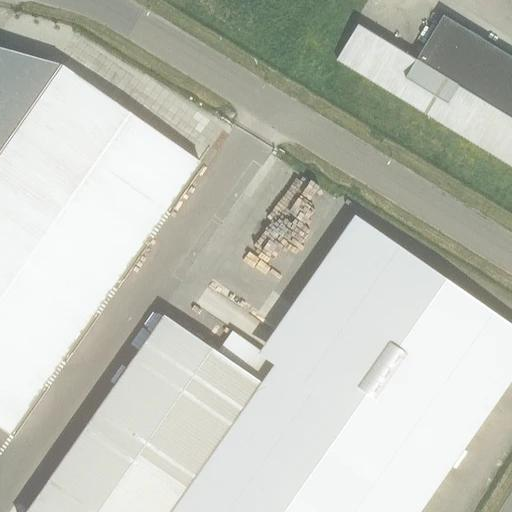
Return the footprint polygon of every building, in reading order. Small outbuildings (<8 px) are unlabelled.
[(511,57),(445,16),(417,62),(358,26),(337,61),(511,167),(511,57)] [(0,156),(62,67),(0,51),(0,156)] [(0,430),(11,438),(202,165),(62,67),(0,156),(0,430)] [(204,463),(169,511),(391,511),(511,338),(511,326),(368,226),(259,383),(204,463)] [(317,284),(329,265),(275,233),(265,251),(256,245),(250,256),(245,253),(238,266),(302,305),(316,283),(317,284)] [(42,492),(27,511),(169,511),(204,463),(259,383),(164,317),(42,492)]
